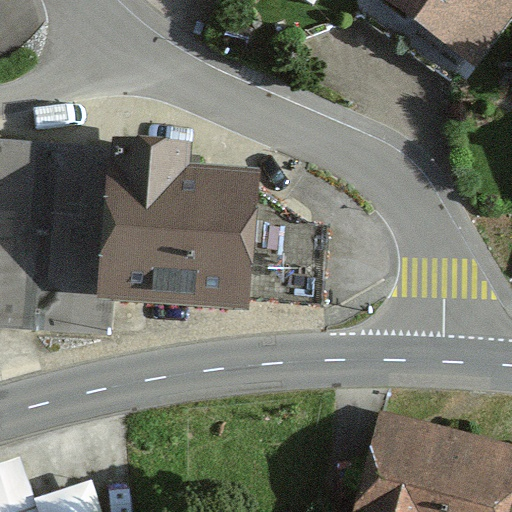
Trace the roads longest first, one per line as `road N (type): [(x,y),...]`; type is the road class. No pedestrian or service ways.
road 1 (tertiary): [(0,422),(266,368),(450,367)]
road 2 (unclassified): [(170,74),(213,99),(329,138),(396,178),(435,232),(450,297),(450,367)]
road 3 (residential): [(0,111),(170,74)]
